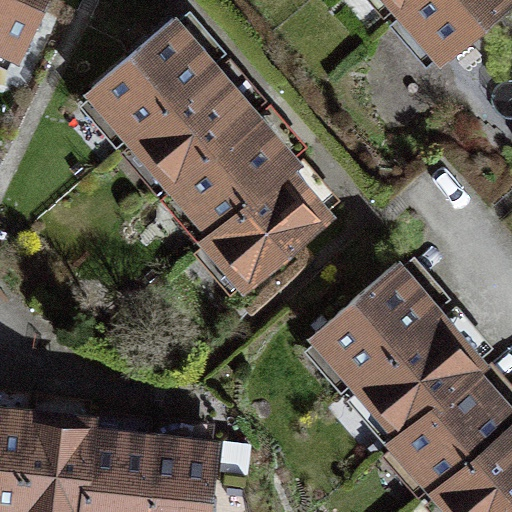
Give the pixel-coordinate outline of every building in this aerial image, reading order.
[(0,0),(0,47),(34,66),(70,0),(0,0)] [(389,0),(397,9),(407,0),(389,0)] [(407,0),(397,9),(439,59),(508,0),(407,0)] [(93,93),(132,142),(235,60),(196,11),(93,93)] [(132,142),(171,190),(274,109),(235,60),(132,142)] [(171,190),(210,239),(313,158),(274,109),(171,190)] [(210,239),(250,288),(352,207),(313,158),(210,239)] [(408,249),(309,333),(352,383),(451,299),(408,249)] [(451,299),(352,383),(395,434),(488,355),(494,350),(451,299)] [(511,383),(488,355),(395,434),(389,438),(430,486),(511,416),(511,383)] [(0,511),(37,511),(50,404),(0,397),(0,511)] [(37,511),(99,511),(112,411),(50,404),(37,511)] [(99,511),(162,511),(173,418),(112,411),(99,511)] [(511,416),(430,486),(452,511),(500,511),(511,502),(511,416)] [(162,511),(224,511),(235,425),(173,418),(162,511)] [(511,511),(511,502),(500,511),(511,511)]
